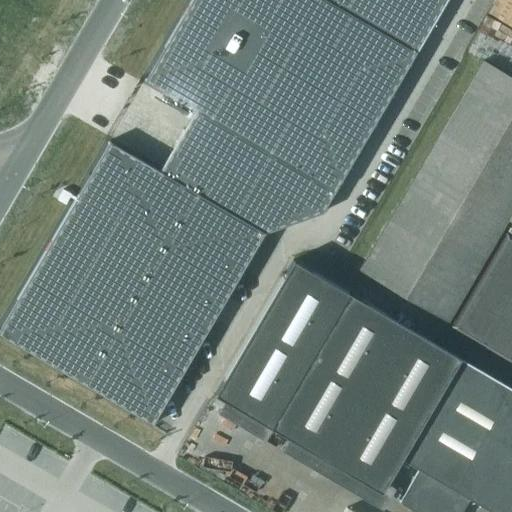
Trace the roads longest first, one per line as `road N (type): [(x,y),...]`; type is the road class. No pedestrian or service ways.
road 1 (unclassified): [(0,381),(223,511)]
road 2 (unclassified): [(113,0),(11,176)]
